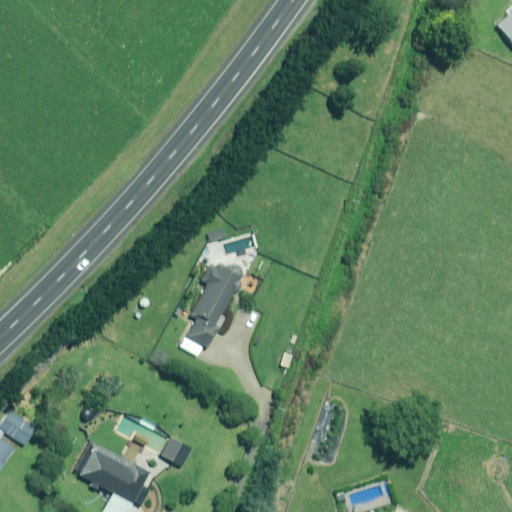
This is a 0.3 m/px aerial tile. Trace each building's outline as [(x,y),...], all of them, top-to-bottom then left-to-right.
[(511,14),(497,26),(511,46),(511,14)] [(243,272),(215,259),(205,280),(209,282),(193,314),(198,316),(183,347),(202,357),(243,272)] [(191,450),(171,438),(161,456),(182,468),(191,450)] [(0,470),(13,450),(0,442),(0,470)] [(157,478),(96,446),(80,477),(93,483),(91,488),(96,490),(98,486),(113,494),(103,511),(127,511),(132,503),(142,507),(150,491),(157,478)]
